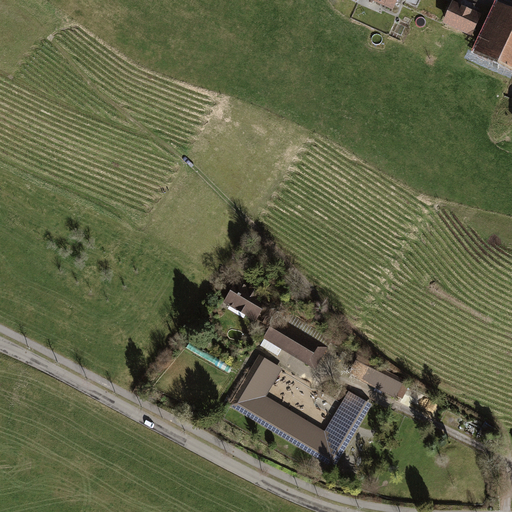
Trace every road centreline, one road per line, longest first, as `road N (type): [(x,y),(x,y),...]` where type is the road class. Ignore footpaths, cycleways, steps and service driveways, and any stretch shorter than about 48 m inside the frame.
road 1 (track): [(509,469),(506,436),(489,417),(380,352),(47,34)]
road 2 (tertiary): [(334,511),(0,344)]
